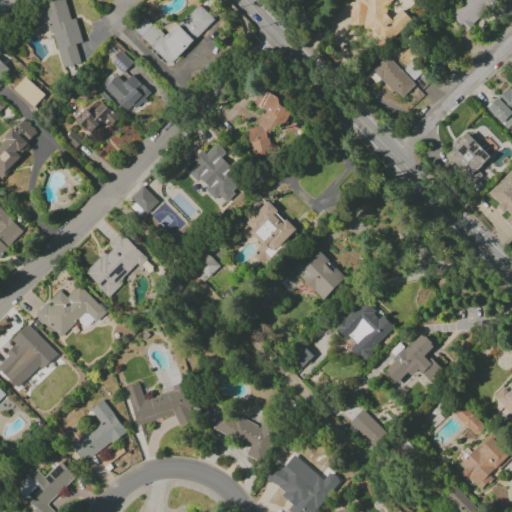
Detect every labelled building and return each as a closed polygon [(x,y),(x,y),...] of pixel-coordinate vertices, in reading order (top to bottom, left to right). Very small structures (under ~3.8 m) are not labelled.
[(0,0),(0,11),(12,0),(0,0)] [(61,68),(80,63),(75,43),(82,41),(76,19),(70,20),(65,0),(58,0),(34,6),(39,25),(49,22),(61,68)] [(356,0),(350,5),(350,25),(362,25),(365,30),(374,30),(373,41),(377,45),(383,45),(412,22),(402,10),(392,18),(384,17),(385,3),(387,0),(356,0)] [(462,0),(449,13),(466,31),(495,2),(492,0),(462,0)] [(142,15),(130,27),(170,65),(214,20),(198,4),(165,37),(142,15)] [(371,70),(400,99),(414,86),(386,56),(371,70)] [(0,78),(9,70),(0,60),(0,78)] [(126,112),(132,105),(135,108),(150,94),(132,74),(123,83),(116,76),(103,88),(126,112)] [(11,92),(30,110),(44,96),(25,77),(11,92)] [(511,84),(487,109),(507,130),(511,124),(511,84)] [(251,155),(275,150),(272,129),(292,125),(286,93),(256,99),(257,106),(264,105),(266,114),(257,115),(260,127),(247,129),(251,155)] [(75,119),(91,134),(104,121),(109,127),(118,119),(102,102),(90,113),(86,109),(75,119)] [(0,143),(0,174),(39,136),(25,121),(0,143)] [(74,149),(81,141),(71,131),(64,139),(74,149)] [(481,175),(476,171),(490,157),(467,133),(444,155),(472,184),(481,175)] [(188,171),(206,188),(204,190),(215,200),(219,196),(225,202),(239,187),(222,172),(228,165),(220,158),(226,152),(216,143),(206,154),(202,150),(194,159),(197,162),(188,171)] [(511,228),(511,168),(487,195),(509,216),(504,222),(511,228)] [(131,198),(146,213),(158,202),(142,186),(131,198)] [(295,231),(268,204),(262,210),(257,204),(241,220),(251,230),(249,233),(271,255),(295,231)] [(0,256),(24,234),(0,207),(0,256)] [(108,245),(110,248),(85,273),(108,296),(147,256),(122,231),(108,245)] [(345,279),(319,252),(304,266),(299,260),(291,267),(322,300),(345,279)] [(282,294),(275,284),(254,299),(261,308),(282,294)] [(59,338),(85,312),(95,322),(105,312),(78,285),(66,297),(59,291),(47,303),(47,302),(35,314),(59,338)] [(394,328),(364,298),(335,327),(353,345),(349,349),(361,360),(394,328)] [(57,356),(27,324),(10,341),(16,347),(0,361),(0,371),(17,388),(39,366),(42,369),(57,356)] [(430,382),(441,370),(426,355),(434,346),(421,333),(384,370),(397,383),(407,372),(412,376),(418,370),(430,382)] [(511,381),(494,400),(511,417),(511,381)] [(125,387),(136,425),(174,414),(178,426),(195,421),(184,382),(172,386),(173,391),(143,400),(138,384),(125,387)] [(100,426),(70,444),(81,462),(126,434),(105,400),(90,409),(100,426)] [(249,446),(245,455),(261,462),(275,432),(260,425),(260,427),(222,409),(212,430),(249,446)] [(374,447),(386,433),(361,410),(349,423),(374,447)] [(479,490),(491,478),(489,476),(510,456),(490,436),(457,468),(469,481),(470,480),(479,490)] [(265,478),(285,493),(282,497),(292,504),(286,511),(287,511),(314,511),(340,479),(329,472),(324,479),(292,455),(282,469),(275,465),(265,478)] [(52,511),(46,504),(75,478),(61,462),(43,477),(36,470),(16,488),(35,509),(31,511),(52,511)] [(459,511),(478,511),(456,487),(445,496),(459,511)]
